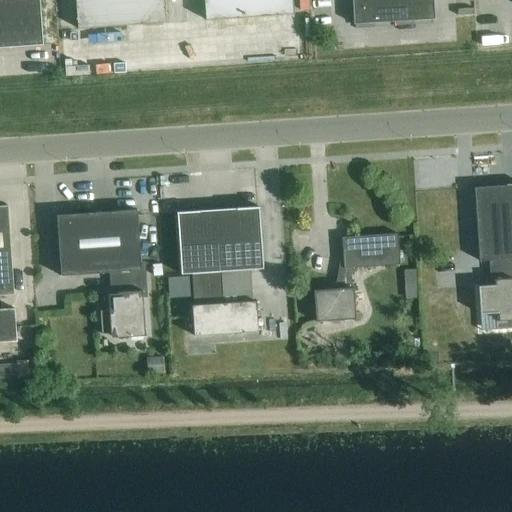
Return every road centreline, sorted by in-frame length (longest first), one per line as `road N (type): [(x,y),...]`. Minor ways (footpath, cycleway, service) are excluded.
road 1 (residential): [(0,153),(511,120)]
road 2 (track): [(511,406),(0,426)]
